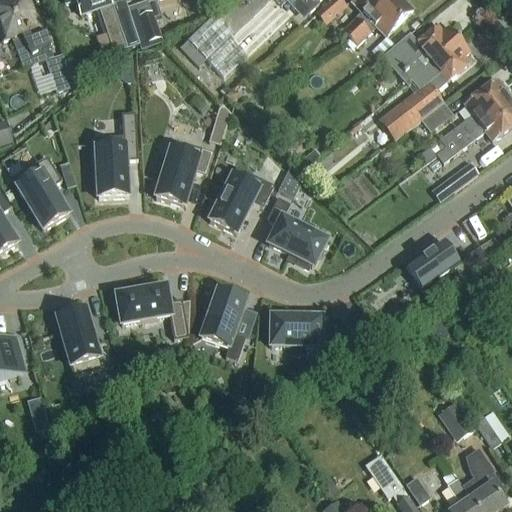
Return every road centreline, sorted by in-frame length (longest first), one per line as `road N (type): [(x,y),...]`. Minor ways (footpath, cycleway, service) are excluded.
road 1 (residential): [(511,167),(369,276),(322,295),(264,284),(223,264)]
road 2 (residential): [(75,244),(110,223),(138,223),(223,264)]
road 3 (residential): [(223,264),(174,260),(91,280)]
